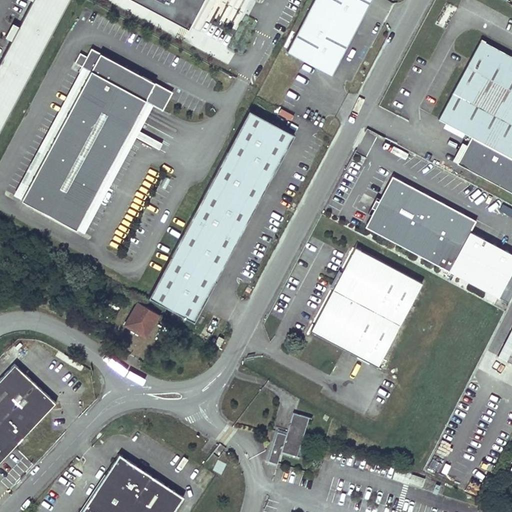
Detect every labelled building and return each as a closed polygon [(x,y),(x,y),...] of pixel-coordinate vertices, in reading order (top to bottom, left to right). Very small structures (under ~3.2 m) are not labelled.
[(0,129),(68,0),(31,0),(0,59),(0,129)] [(140,0),(187,25),(200,0),(140,0)] [(368,0),(311,0),(285,50),(330,74),(368,0)] [(511,55),(480,38),(437,118),(445,122),(464,132),(471,135),(466,144),(456,162),(511,191),(511,55)] [(162,85),(90,46),(85,55),(79,51),(73,61),(80,65),(84,67),(81,72),(86,74),(27,184),(20,197),(75,227),(82,213),(144,99),(149,102),(161,108),(169,94),(160,90),(162,85)] [(81,72),(81,71),(21,181),(27,184),(86,74),(81,72)] [(162,85),(160,90),(169,94),(171,90),(162,85)] [(149,102),(144,99),(82,213),(87,216),(149,102)] [(293,133),(247,108),(147,296),(193,320),(293,133)] [(445,122),(443,126),(461,136),(464,132),(445,122)] [(452,160),(456,162),(466,144),(462,142),(452,160)] [(391,173),(364,225),(497,296),(511,268),(511,252),(470,229),(475,218),(391,173)] [(511,208),(503,204),(500,210),(511,216),(511,215),(511,208)] [(354,246),(309,330),(377,366),(421,282),(354,246)] [(138,301),(124,323),(144,336),(158,313),(138,301)] [(219,336),(215,345),(220,347),(224,339),(219,336)] [(14,363),(0,377),(0,461),(55,402),(14,363)] [(307,417),(291,412),(284,434),(275,431),(266,460),(275,463),(279,450),(294,455),(307,417)] [(120,453),(80,511),(172,511),(183,496),(120,453)] [(476,493),(481,485),(473,481),(469,490),(476,493)]
